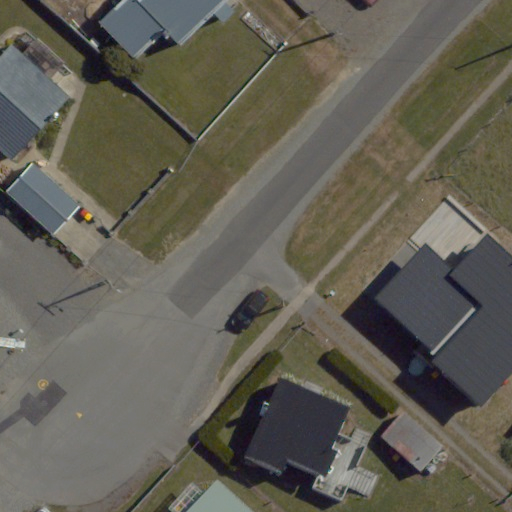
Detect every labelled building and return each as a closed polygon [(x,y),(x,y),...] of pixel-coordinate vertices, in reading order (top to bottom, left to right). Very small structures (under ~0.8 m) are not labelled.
[(232,83),(172,11),(93,76),(153,148),(232,83)] [(0,222),(53,162),(1,116),(0,116),(0,222)] [(0,407),(30,378),(0,347),(0,407)] [(402,415),(376,446),(416,480),(442,449),(402,415)] [(367,511),(376,489),(274,451),(251,511),(367,511)]
